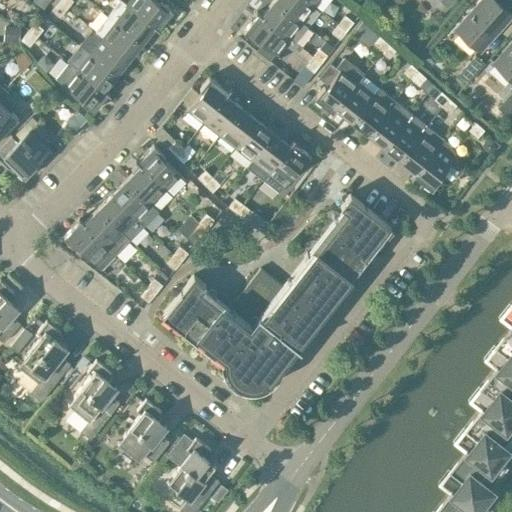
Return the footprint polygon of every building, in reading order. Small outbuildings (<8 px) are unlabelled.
[(47,0),(31,0),(42,8),(48,0),(47,0)] [(59,0),(58,2),(66,8),(72,0),(59,0)] [(121,0),(119,0),(107,15),(141,42),(153,26),(158,30),(159,29),(126,4),(121,0)] [(155,0),(129,0),(126,4),(159,29),(158,28),(172,10),(160,0),(158,2),(155,0)] [(308,26),(301,21),(274,0),(273,0),(261,15),(256,11),(256,12),(288,37),(289,37),(295,42),(308,26)] [(314,5),(307,0),(274,0),(301,21),(314,5)] [(493,0),(480,0),(455,29),(479,50),(511,15),(493,0)] [(66,8),(58,2),(51,10),(60,16),(66,8)] [(288,37),(256,12),(257,13),(243,31),(255,41),(257,39),(262,43),(275,53),(275,54),(288,37)] [(101,36),(129,58),(141,42),(107,15),(95,31),(101,36)] [(338,23),(346,30),(353,22),(345,15),(338,23)] [(42,29),(34,22),(28,30),(36,37),(42,29)] [(346,30),(338,23),(331,32),(339,39),(346,30)] [(7,25),(6,41),(18,42),(19,26),(7,25)] [(36,37),(28,30),(21,39),(29,46),(36,37)] [(129,58),(101,36),(88,52),(116,74),(129,58)] [(380,51),(387,43),(379,36),(372,43),(380,51)] [(511,41),(493,63),(511,79),(511,41)] [(262,43),(256,51),(269,61),(275,53),(262,43)] [(387,43),(380,51),(388,58),(395,50),(387,43)] [(312,56),(320,63),(327,54),(318,48),(312,56)] [(22,57),(21,60),(22,64),(25,67),(32,60),(25,52),(23,54),(22,57)] [(116,74),(88,52),(76,68),(108,93),(109,93),(104,89),(116,74)] [(459,73),(468,81),(484,63),(475,54),(459,73)] [(320,63),(312,56),(305,65),(313,72),(320,63)] [(324,85),(314,98),(333,113),(336,109),(335,108),(362,75),(363,73),(343,57),(335,67),(339,69),(339,70),(329,63),(319,76),(328,83),(326,87),(324,85)] [(68,62),(55,78),(81,99),(80,101),(92,111),(107,93),(108,94),(108,93),(76,68),(68,62)] [(411,78),(418,70),(410,64),(403,71),(411,78)] [(418,70),(411,78),(418,85),(425,77),(418,70)] [(378,87),(362,75),(335,108),(336,109),(351,121),(373,93),(373,94),(378,87)] [(202,122),(228,89),(227,90),(209,76),(199,89),(201,90),(186,109),(202,122)] [(46,81),(36,91),(42,96),(51,86),(46,81)] [(373,93),(351,121),(367,134),(394,100),(378,87),(373,94),(373,93)] [(3,89),(0,92),(0,135),(18,118),(9,110),(11,108),(11,103),(10,99),(8,96),(6,92),(3,89)] [(219,134),(240,107),(225,95),(229,90),(228,89),(202,122),(219,134)] [(511,90),(497,107),(506,115),(511,108),(511,90)] [(441,105),(448,98),(440,91),(433,99),(441,105)] [(448,98),(441,105),(449,112),(456,104),(448,98)] [(383,146),(405,119),(410,112),(394,100),(367,134),(383,146)] [(235,147),(256,119),(240,107),(219,134),(235,147)] [(410,112),(405,119),(383,146),(399,159),(421,131),(426,125),(410,112)] [(235,147),(251,160),(272,132),(256,119),(235,147)] [(11,135),(0,146),(0,159),(8,168),(11,164),(15,169),(14,169),(23,178),(51,150),(42,142),(44,140),(44,136),(43,132),(39,124),(36,121),(17,141),(11,135)] [(476,137),(483,129),(475,122),(468,129),(476,137)] [(421,131),(399,159),(415,171),(442,137),(426,125),(421,131)] [(246,166),(262,179),(292,140),(292,139),(288,144),(272,132),(251,160),(246,166)] [(443,138),(442,137),(415,171),(412,175),(431,190),(441,177),(439,176),(449,163),(450,163),(455,157),(452,150),(448,144),(442,139),(443,138)] [(174,154),(182,147),(175,139),(167,147),(174,154)] [(278,191),(284,185),(298,166),(300,168),(310,155),(292,141),(293,140),(292,140),(262,179),(278,191)] [(485,141),(483,144),(483,148),(487,150),(490,150),(493,147),(493,143),(489,140),(485,141)] [(135,160),(165,189),(180,174),(163,157),(164,156),(153,144),(137,161),(136,160),(135,160)] [(182,147),(174,154),(183,162),(190,155),(182,147)] [(126,179),(151,204),(165,189),(135,160),(135,161),(139,165),(126,179)] [(204,184),(212,177),(205,169),(197,177),(204,184)] [(212,177),(204,184),(212,191),(219,184),(212,177)] [(126,179),(111,194),(144,225),(158,211),(151,204),(126,179)] [(193,274),(165,309),(172,315),(169,320),(194,340),(198,335),(204,340),(201,345),(209,352),(213,355),(220,360),(221,364),(220,364),(221,367),(222,370),(223,373),(224,375),(226,378),(227,377),(226,375),(225,373),(224,371),(223,369),(227,368),(228,370),(229,373),(231,375),(233,377),(235,379),(237,381),(239,382),(242,383),(245,384),(247,385),(250,385),(253,385),(256,385),(259,384),(261,383),(264,381),(266,380),(268,378),(270,376),(272,374),(274,371),(275,369),(276,366),(276,363),(280,364),(279,366),(279,369),(278,371),(279,372),(280,369),(281,366),(281,363),(282,360),(282,357),(281,354),(280,351),(280,350),(288,339),(295,344),(310,325),(311,324),(306,320),(311,313),(316,317),(336,292),(331,288),(337,281),(342,285),(341,286),(342,287),(343,286),(353,273),(348,269),(359,254),(364,258),(384,233),(379,229),(385,221),(349,193),(349,194),(340,205),(346,211),(284,291),(280,288),(282,285),(260,267),(235,299),(237,300),(227,312),(200,290),(205,284),(194,275),(193,274)] [(129,240),(144,225),(111,194),(97,208),(129,240)] [(236,212),(242,204),(234,198),(228,206),(236,212)] [(242,204),(236,212),(245,219),(251,211),(242,204)] [(97,208),(83,222),(83,223),(115,254),(129,240),(97,208)] [(205,213),(198,222),(206,228),(207,228),(213,219),(205,213)] [(83,223),(83,222),(79,218),(78,219),(79,220),(63,236),(74,247),(76,246),(100,269),(115,254),(83,223)] [(192,230),(185,237),(193,245),(200,236),(206,228),(198,222),(192,230)] [(172,254),(181,260),(187,252),(179,246),(172,254)] [(181,260),(172,254),(166,262),(174,268),(181,260)] [(13,291),(12,290),(0,278),(0,339),(3,342),(19,323),(10,315),(11,314),(4,308),(12,299),(13,297),(14,295),(14,293),(13,291)] [(147,286),(155,292),(161,284),(153,278),(147,286)] [(155,292),(147,286),(140,295),(148,301),(155,292)] [(53,348),(60,339),(61,338),(61,335),(61,333),(60,331),(59,329),(46,319),(36,331),(40,334),(17,363),(38,380),(29,391),(40,400),(70,363),(59,355),(60,354),(53,348)] [(511,326),(495,348),(509,358),(501,368),(500,369),(511,378),(511,326)] [(24,327),(9,346),(16,352),(31,333),(24,327)] [(110,393),(103,387),(110,377),(111,374),(111,372),(110,370),(109,368),(95,358),(86,370),(90,373),(67,402),(88,419),(79,430),(90,439),(119,402),(109,394),(110,393)] [(497,368),(480,389),(494,400),(485,410),(485,411),(511,432),(511,378),(500,369),(501,368),(498,366),(497,368)] [(152,426),(159,418),(160,416),(161,413),(161,412),(160,409),(158,407),(145,397),(136,409),(140,412),(117,442),(139,459),(143,453),(153,460),(168,440),(159,433),(159,432),(152,426)] [(482,409),(465,430),(478,441),(470,451),(470,452),(499,475),(500,475),(508,464),(504,461),(511,450),(511,447),(508,445),(511,439),(511,432),(485,411),(485,410),(483,408),(482,409)] [(183,432),(173,445),(186,456),(190,451),(186,448),(192,440),(183,432)] [(178,508),(182,511),(192,511),(218,480),(209,472),(209,471),(202,465),(209,457),(210,454),(210,452),(210,450),(208,447),(195,436),(192,440),(186,448),(190,451),(186,456),(166,481),(187,497),(178,508)] [(466,451),(450,472),(463,482),(455,493),(454,494),(477,511),(487,511),(493,505),(488,502),(498,490),(492,486),(501,476),(500,475),(499,475),(470,452),(470,451),(467,449),(466,451)] [(220,484),(210,496),(217,501),(227,489),(220,484)] [(451,492),(435,511),(477,511),(454,494),(455,493),(452,491),(451,492)]
